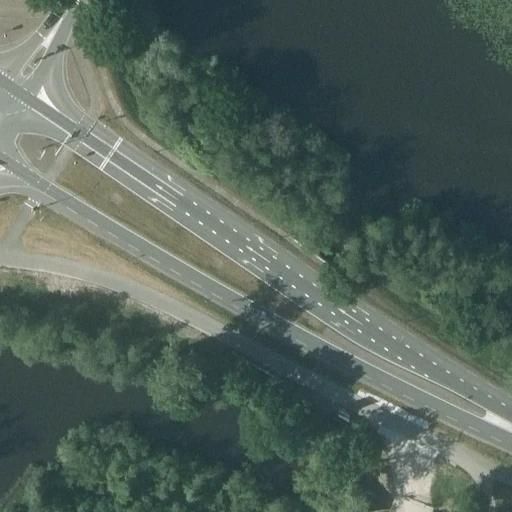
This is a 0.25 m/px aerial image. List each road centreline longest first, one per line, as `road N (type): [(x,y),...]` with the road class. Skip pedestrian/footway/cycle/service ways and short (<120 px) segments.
road 1 (primary): [(0,159),(250,314),(511,437)]
road 2 (primary): [(511,415),(28,100)]
road 3 (unclassified): [(478,465),(154,301),(86,273),(0,258)]
